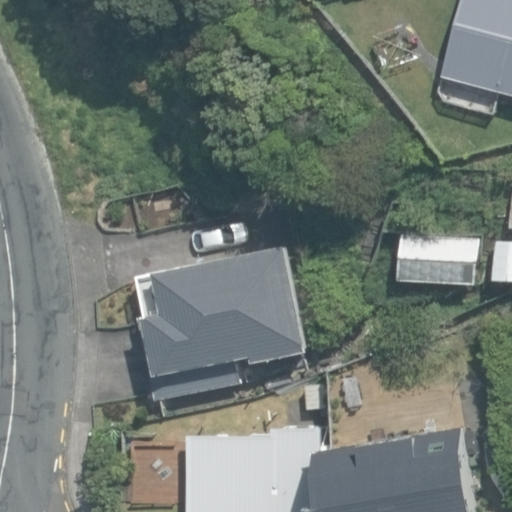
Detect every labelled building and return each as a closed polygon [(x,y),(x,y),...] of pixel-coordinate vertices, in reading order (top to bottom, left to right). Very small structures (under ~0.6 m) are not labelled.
[(511,90),(511,0),(465,0),(446,73),(511,90)] [(404,277),(482,281),(484,235),(406,231),(404,277)] [(141,313),(158,398),(245,380),(240,356),(259,352),(260,358),(314,347),(292,240),(161,266),(162,270),(145,274),(153,311),(141,313)] [(499,278),(511,278),(511,241),(501,241),(499,278)] [(373,402),(338,409),(343,432),(377,425),(373,402)] [(320,511),(323,423),(273,422),(273,430),(198,427),(196,511),(235,511),(320,511)] [(327,447),(337,511),(484,511),(470,424),(327,447)]
